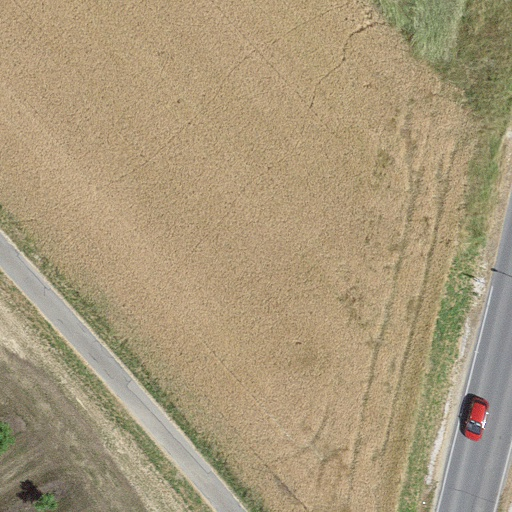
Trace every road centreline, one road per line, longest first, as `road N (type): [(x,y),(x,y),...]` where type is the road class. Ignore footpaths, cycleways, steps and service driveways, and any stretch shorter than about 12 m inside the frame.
road 1 (residential): [(0,244),(237,511)]
road 2 (secondary): [(465,511),(511,336)]
